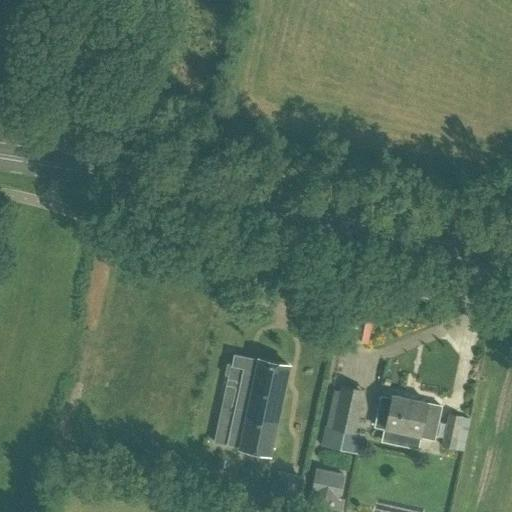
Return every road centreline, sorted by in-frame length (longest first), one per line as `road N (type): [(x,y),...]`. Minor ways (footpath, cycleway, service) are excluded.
road 1 (primary): [(511,255),(56,169)]
road 2 (unclassified): [(56,169),(89,0)]
